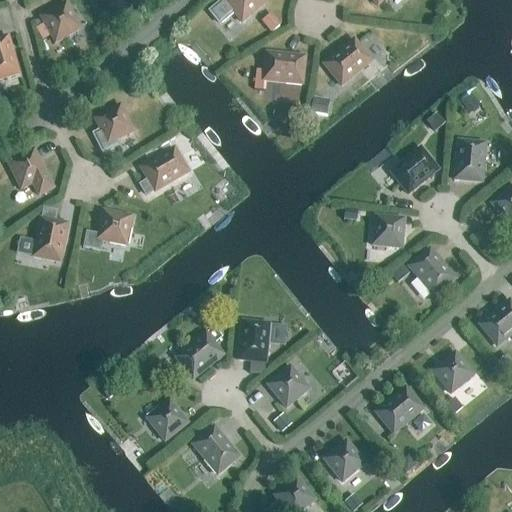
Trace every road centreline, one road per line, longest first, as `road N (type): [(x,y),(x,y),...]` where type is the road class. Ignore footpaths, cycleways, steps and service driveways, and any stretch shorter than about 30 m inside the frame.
road 1 (residential): [(276,460),(493,283)]
road 2 (residential): [(49,116),(194,0)]
